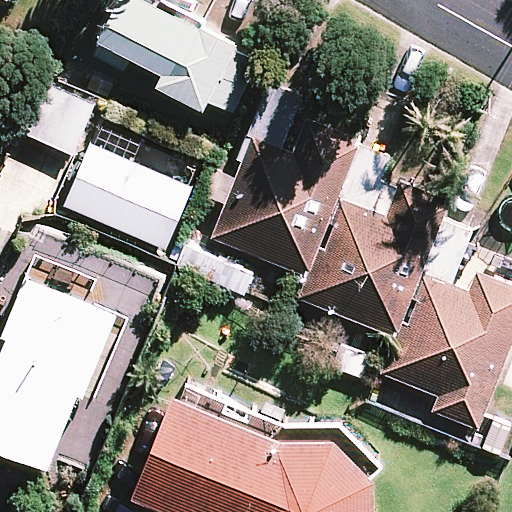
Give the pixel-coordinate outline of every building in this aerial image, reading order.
[(262,44),(175,0),(113,0),(90,46),(127,65),(136,48),(164,63),(158,74),(229,110),(262,44)] [(89,60),(78,87),(110,101),(122,75),(89,60)] [(95,99),(37,77),(18,126),(75,149),(95,99)] [(308,271),(362,136),(308,114),(294,150),(281,146),(302,93),(268,79),(239,154),(221,147),(204,191),(226,200),(213,233),(308,271)] [(397,332),(444,214),(441,213),(424,206),(449,142),(401,123),(391,148),(362,136),(308,271),(300,293),(397,332)] [(192,180),(92,139),(66,203),(166,244),(192,180)] [(444,214),(397,332),(383,368),(440,391),(434,406),(479,424),(495,382),(511,388),(511,263),(470,247),(477,227),(444,214)] [(260,267),(186,236),(173,267),(246,298),(260,267)] [(0,325),(0,328),(9,333),(0,354),(0,436),(50,457),(81,383),(87,385),(118,310),(59,285),(23,270),(0,325)] [(375,351),(334,336),(324,363),(364,378),(375,351)] [(345,417),(282,414),(181,373),(137,483),(204,511),(374,511),(375,465),(384,459),(345,417)] [(511,441),(511,417),(495,410),(479,445),(505,457),(511,441)]
